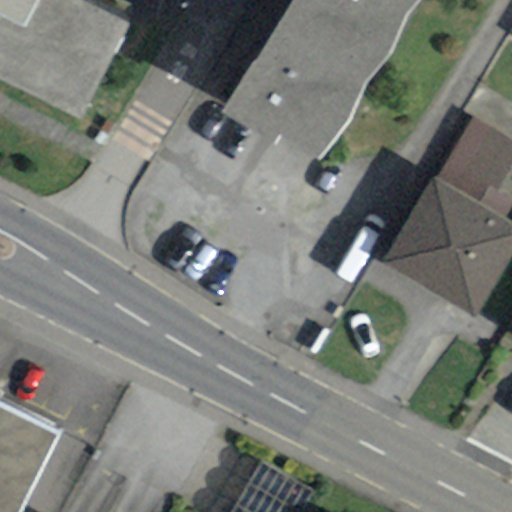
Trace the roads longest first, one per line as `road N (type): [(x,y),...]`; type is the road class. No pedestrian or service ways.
road 1 (primary): [(494,511),(53,280)]
road 2 (residential): [(217,0),(53,280)]
